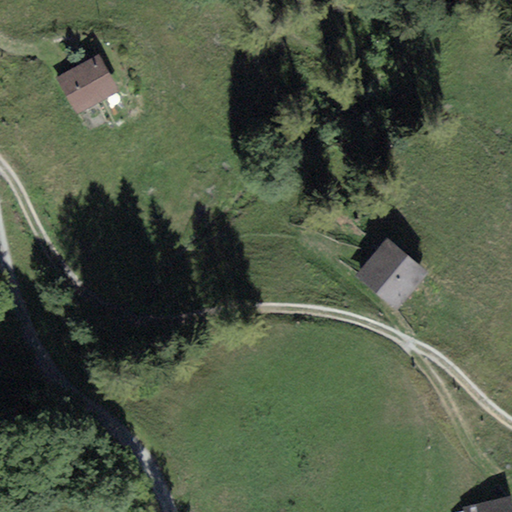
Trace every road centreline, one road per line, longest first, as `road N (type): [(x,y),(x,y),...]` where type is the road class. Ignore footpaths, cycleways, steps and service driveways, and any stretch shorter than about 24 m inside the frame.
road 1 (track): [(511,420),(447,363),(352,314),(265,304),(167,316),(97,302),(0,165)]
road 2 (track): [(0,218),(17,300),(47,364),(138,441),(172,511)]
road 3 (track): [(511,486),(471,449),(382,302),(310,237)]
